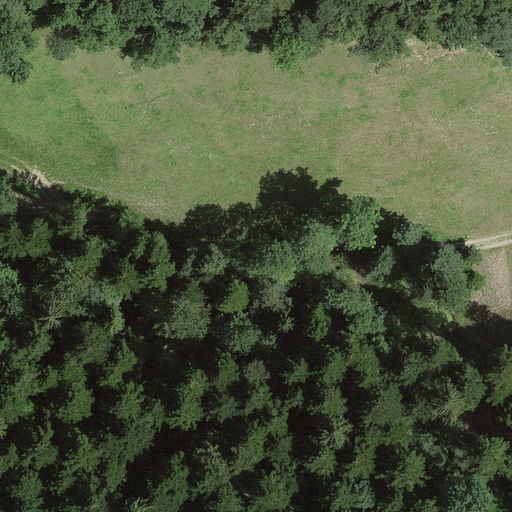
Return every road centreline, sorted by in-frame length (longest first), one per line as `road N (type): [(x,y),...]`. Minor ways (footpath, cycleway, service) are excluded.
road 1 (track): [(0,198),(110,218),(189,261),(316,243),(459,247),(511,238)]
road 2 (track): [(511,439),(272,411),(238,423),(224,441),(225,464),(257,511)]
